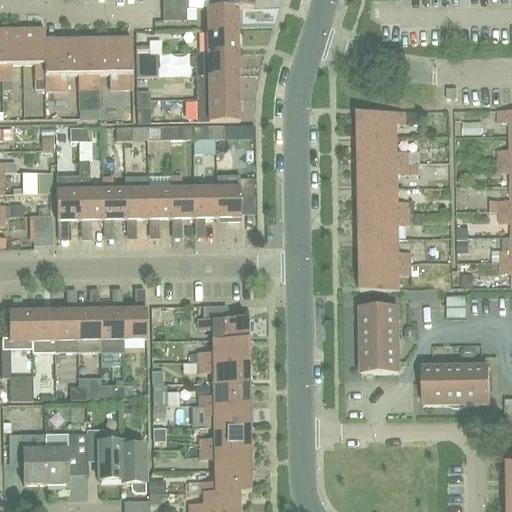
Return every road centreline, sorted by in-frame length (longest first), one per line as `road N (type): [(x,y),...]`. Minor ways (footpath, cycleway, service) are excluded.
road 1 (residential): [(0,273),(301,269)]
road 2 (residential): [(473,511),(472,450),(456,433),(302,434)]
road 3 (tertiary): [(314,38),(297,112),(301,269)]
road 4 (tertiary): [(301,269),(302,434)]
road 5 (residential): [(433,74),(314,38)]
